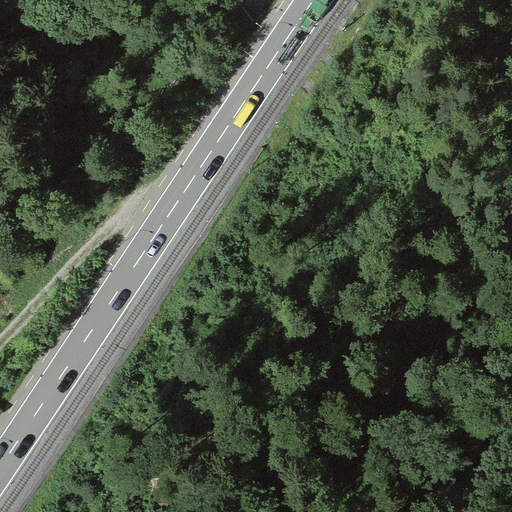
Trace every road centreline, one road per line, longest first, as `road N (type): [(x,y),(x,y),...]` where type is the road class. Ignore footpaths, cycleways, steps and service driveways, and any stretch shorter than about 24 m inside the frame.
road 1 (secondary): [(313,0),(0,469)]
road 2 (track): [(184,192),(117,219),(0,346)]
road 3 (track): [(511,408),(488,443),(361,511)]
